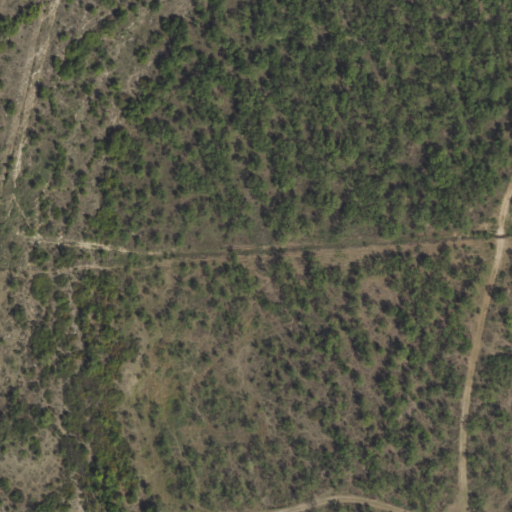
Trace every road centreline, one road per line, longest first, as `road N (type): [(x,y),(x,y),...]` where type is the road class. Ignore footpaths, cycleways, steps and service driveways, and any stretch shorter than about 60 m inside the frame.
road 1 (residential): [(511,264),(477,511)]
road 2 (residential): [(439,511),(321,493),(239,511)]
